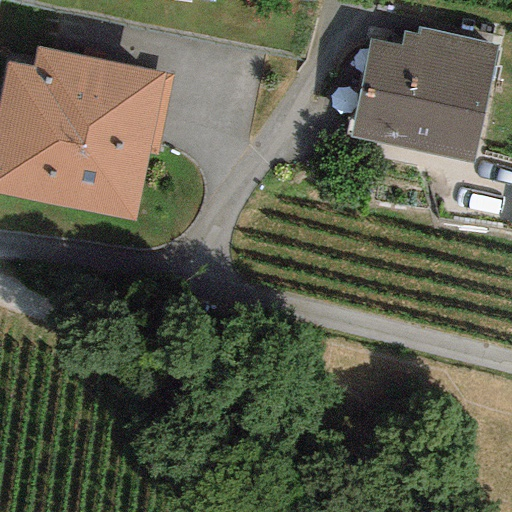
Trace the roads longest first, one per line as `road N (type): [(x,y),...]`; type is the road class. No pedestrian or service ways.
road 1 (residential): [(0,251),(511,356)]
road 2 (track): [(0,280),(135,361),(206,511)]
